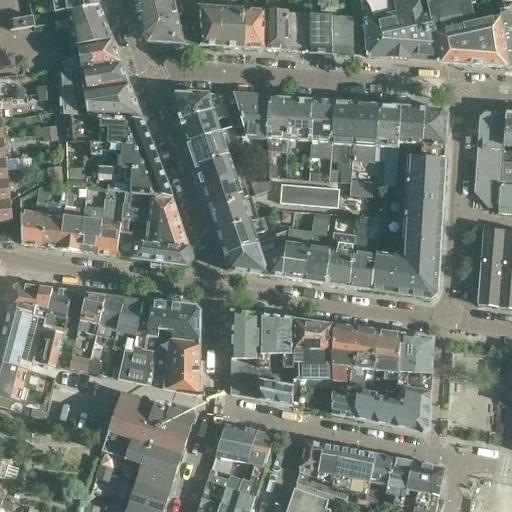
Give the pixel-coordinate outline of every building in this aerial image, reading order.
[(24,0),(26,8),(50,4),(52,14),(67,11),(100,7),(99,0),(24,0)] [(174,0),(158,0),(135,6),(140,27),(179,17),(174,0)] [(193,8),(191,0),(181,0),(184,10),(193,8)] [(196,0),(198,6),(202,42),(203,46),(223,48),(223,8),(223,0),(196,0)] [(223,0),(223,8),(223,48),(245,50),(246,9),(236,9),(236,0),(223,0)] [(311,16),(310,54),(332,56),(332,17),(330,0),(320,0),(321,17),(311,16)] [(359,0),(364,20),(367,58),(440,63),(437,49),(439,46),(436,33),(433,21),(431,21),(427,5),(430,4),(427,0),(398,0),(396,1),(395,0),(359,0)] [(448,0),(430,4),(436,33),(439,46),(437,49),(440,63),(473,65),(473,66),(475,66),(475,68),(483,69),(483,67),(485,67),(485,66),(509,68),(509,58),(502,18),(501,18),(476,24),(470,0),(448,0)] [(498,3),(501,18),(502,18),(509,58),(509,68),(511,68),(511,19),(511,15),(510,14),(508,3),(498,3)] [(332,6),(332,17),(332,56),(354,57),(354,19),(344,18),(343,5),(332,6)] [(100,7),(67,11),(66,12),(67,20),(55,22),(56,30),(69,27),(105,21),(100,7)] [(246,9),(245,50),(255,50),(266,51),(267,11),(246,9)] [(267,11),(266,51),(290,53),(290,15),(290,13),(267,11)] [(290,15),(290,53),(310,54),(311,16),(290,15)] [(10,31),(11,31),(35,27),(33,17),(9,21),(10,31)] [(179,17),(140,27),(143,38),(149,43),(185,45),(185,41),(183,35),(179,17)] [(105,21),(69,27),(56,30),(58,41),(64,40),(66,48),(78,47),(112,41),(106,24),(105,21)] [(112,41),(78,47),(66,48),(59,49),(63,73),(71,72),(84,70),(121,64),(112,41)] [(84,70),(71,72),(75,93),(129,85),(121,64),(84,70)] [(71,72),(63,73),(58,74),(60,87),(58,87),(60,115),(78,117),(75,93),(71,72)] [(142,120),(129,85),(75,93),(78,117),(88,117),(101,118),(142,120)] [(53,86),(38,88),(39,95),(54,93),(53,86)] [(54,100),(54,93),(39,95),(40,102),(54,100)] [(171,95),(180,122),(215,111),(227,107),(225,97),(208,96),(173,93),(171,95)] [(268,99),(255,99),(231,97),(237,125),(243,141),(266,142),(268,99)] [(269,99),(266,140),(288,142),(291,101),(269,99)] [(291,101),(288,142),(309,143),(312,102),(291,101)] [(312,102),(309,143),(332,145),(334,104),(312,102)] [(334,104),(332,145),(332,146),(332,152),(344,153),(343,185),(350,186),(351,186),(352,183),(354,147),(358,105),(334,104)] [(358,105),(354,147),(353,163),(362,163),(363,155),(374,156),(374,149),(378,107),(358,105)] [(215,111),(180,122),(187,144),(234,128),(227,107),(215,111)] [(378,107),(374,149),(374,156),(387,156),(385,187),(395,188),(399,150),(399,145),(401,108),(378,107)] [(401,108),(399,145),(423,146),(425,110),(401,108)] [(448,116),(444,111),(425,110),(423,146),(422,158),(445,160),(446,160),(446,148),(446,147),(448,116)] [(505,115),(486,114),(479,119),(474,193),(483,194),(482,202),(488,209),(498,209),(498,215),(511,215),(511,163),(503,163),(504,147),(503,147),(505,115)] [(503,147),(504,147),(503,163),(511,163),(511,115),(505,115),(503,147)] [(101,118),(101,129),(94,129),(93,138),(100,138),(100,143),(108,144),(152,146),(142,120),(101,118)] [(56,128),(41,129),(42,136),(56,135),(56,128)] [(234,128),(187,144),(195,166),(241,150),(234,128)] [(57,142),(56,135),(42,136),(42,143),(57,142)] [(152,146),(108,144),(100,143),(100,153),(116,154),(116,157),(116,169),(121,169),(162,173),(152,146)] [(67,148),(67,185),(67,186),(87,188),(87,149),(67,148)] [(241,150),(195,166),(202,188),(237,177),(233,166),(245,162),(241,150)] [(445,161),(445,160),(422,158),(407,157),(406,178),(444,181),(445,161)] [(7,160),(0,161),(0,181),(9,181),(7,160)] [(269,179),(270,179),(278,179),(278,166),(269,166),(269,179)] [(62,167),(47,169),(48,176),(63,174),(62,167)] [(121,169),(116,169),(99,168),(99,181),(117,182),(117,178),(126,179),(126,182),(131,183),(131,195),(151,197),(173,199),(162,173),(121,169)] [(337,171),(330,170),(329,182),(337,183),(337,171)] [(321,183),(322,174),(309,173),(309,182),(321,183)] [(63,182),(63,174),(48,176),(49,183),(63,182)] [(237,177),(202,188),(210,211),(244,199),(237,177)] [(442,203),(444,181),(406,178),(404,200),(442,203)] [(9,181),(0,181),(0,202),(11,201),(9,181)] [(269,183),(250,183),(254,197),(271,192),(269,183)] [(372,199),(373,185),(366,184),(352,183),(351,186),(350,186),(350,197),(372,199)] [(290,196),(291,187),(281,186),(281,192),(280,195),(290,196)] [(46,214),(41,247),(60,249),(64,216),(65,204),(67,188),(62,187),(60,204),(48,202),(46,214)] [(300,197),(301,187),(291,187),(290,196),(300,197)] [(309,198),(310,188),(301,187),(300,197),(309,198)] [(36,213),(21,211),(22,244),(41,247),(46,214),(49,188),(39,189),(36,213)] [(319,199),(320,189),(310,188),(309,198),(319,199)] [(329,199),(329,190),(320,189),(319,199),(329,199)] [(339,191),(329,190),(329,199),(338,200),(339,196),(339,191)] [(289,206),(290,196),(280,195),(280,205),(289,206)] [(64,216),(60,249),(60,250),(79,252),(83,219),(84,210),(74,209),(75,197),(66,196),(65,204),(64,216)] [(299,206),(300,197),(290,196),(289,206),(299,206)] [(122,220),(148,222),(180,223),(173,199),(151,197),(149,211),(129,209),(129,204),(123,204),(122,220)] [(244,199),(210,211),(217,233),(252,222),(257,220),(251,197),(244,199)] [(309,207),(309,198),(300,197),(299,206),(309,207)] [(318,208),(319,199),(309,198),(309,207),(318,208)] [(328,209),(329,199),(319,199),(318,208),(328,209)] [(338,210),(338,200),(329,199),(328,209),(338,210)] [(102,222),(98,255),(117,257),(120,232),(121,224),(113,222),(116,202),(105,200),(102,222)] [(441,225),(442,203),(404,200),(403,222),(441,225)] [(11,201),(0,202),(0,223),(14,222),(11,201)] [(83,219),(79,252),(98,255),(102,222),(94,221),(96,204),(86,203),(83,219)] [(287,243),(281,279),(304,282),(310,247),(297,245),(299,232),(305,233),(308,213),(294,213),(290,228),(289,227),(287,243)] [(252,222),(217,233),(225,255),(259,244),(256,235),(268,232),(263,219),(252,223),(252,222)] [(148,222),(146,234),(145,242),(188,247),(180,223),(148,222)] [(440,243),(441,225),(403,222),(402,240),(405,241),(440,243)] [(310,247),(304,282),(327,286),(333,250),(319,248),(320,242),(327,242),(329,228),(313,225),(310,247)] [(367,228),(357,227),(356,236),(365,237),(367,228)] [(511,232),(484,230),(478,306),(511,310),(511,232)] [(4,232),(4,243),(15,243),(14,233),(4,232)] [(120,232),(117,257),(131,259),(133,241),(145,242),(146,234),(120,232)] [(354,253),(349,289),(370,291),(376,256),(366,254),(368,238),(356,237),(354,253)] [(133,241),(131,259),(186,266),(192,259),(188,247),(145,242),(133,241)] [(439,264),(440,243),(405,241),(404,258),(405,258),(404,260),(416,261),(439,264)] [(285,249),(263,256),(270,277),(281,279),(287,243),(285,249)] [(259,244),(225,255),(230,272),(255,275),(270,277),(263,256),(259,244)] [(333,250),(327,286),(349,289),(354,253),(333,250)] [(393,295),(399,257),(376,254),(376,256),(370,291),(393,295)] [(416,262),(416,261),(404,260),(405,258),(404,258),(399,257),(393,295),(411,298),(416,262)] [(437,295),(439,264),(416,261),(416,262),(411,298),(431,300),(437,295)] [(12,288),(7,310),(33,316),(34,317),(45,319),(47,310),(52,289),(18,285),(17,284),(12,287),(12,288)] [(47,310),(44,325),(53,327),(55,317),(66,320),(73,292),(52,289),(47,310)] [(86,294),(80,322),(88,324),(85,334),(96,337),(105,296),(86,294)] [(105,296),(96,337),(115,342),(124,299),(105,296)] [(124,299),(115,342),(111,355),(123,357),(125,351),(132,353),(133,349),(143,301),(124,299)] [(151,302),(143,301),(133,349),(144,351),(147,338),(148,330),(151,302)] [(151,302),(148,330),(147,338),(158,339),(159,331),(173,333),(176,306),(151,302)] [(173,333),(171,341),(199,344),(200,313),(196,308),(195,308),(176,306),(173,333)] [(7,310),(0,336),(0,363),(19,368),(33,316),(7,310)] [(259,316),(233,313),(232,396),(259,401),(259,374),(259,361),(259,357),(259,316)] [(294,321),(259,316),(259,357),(259,369),(271,370),(271,357),(283,357),(283,370),(284,370),(293,370),(294,352),(294,321)] [(294,352),(293,370),(293,381),(332,381),(332,367),(332,353),(333,326),(294,321),(294,352)] [(332,353),(332,367),(354,370),(356,329),(333,326),(332,353)] [(356,329),(354,370),(376,373),(378,333),(356,329)] [(35,362),(41,363),(55,367),(62,335),(56,334),(57,333),(52,332),(48,331),(47,333),(45,342),(42,342),(40,353),(37,352),(35,362)] [(378,333),(376,373),(399,376),(401,336),(378,333)] [(399,376),(398,386),(407,388),(408,375),(421,376),(420,390),(430,392),(431,377),(434,340),(401,336),(399,376)] [(169,341),(167,358),(199,362),(199,344),(171,341),(169,341)] [(123,357),(118,380),(150,387),(157,354),(144,351),(133,349),(132,353),(125,351),(123,357)] [(72,356),(69,370),(88,374),(91,360),(72,356)] [(154,372),(165,374),(199,379),(199,362),(167,358),(157,356),(154,372)] [(91,360),(88,374),(99,376),(102,363),(91,360)] [(19,368),(0,363),(0,408),(10,411),(11,405),(20,403),(24,386),(28,387),(32,372),(19,368)] [(271,375),(271,374),(259,374),(259,401),(292,408),(292,387),(293,387),(293,381),(293,370),(284,370),(284,375),(271,375)] [(150,387),(163,389),(199,397),(199,379),(165,374),(154,372),(150,387)] [(347,387),(332,385),(332,405),(331,416),(354,420),(356,390),(347,387)] [(356,390),(354,420),(422,434),(428,429),(430,392),(420,390),(420,391),(407,388),(398,386),(397,386),(396,400),(386,398),(386,396),(374,393),(356,390)] [(293,387),(292,387),(292,408),(302,409),(301,387),(293,387)] [(122,393),(108,434),(181,458),(195,418),(122,393)] [(226,427),(216,459),(248,465),(258,433),(226,427)] [(258,433),(248,465),(255,467),(251,479),(255,480),(261,482),(265,468),(275,437),(258,433)] [(102,453),(125,461),(141,467),(175,478),(181,458),(108,434),(102,453)] [(307,443),(301,471),(300,475),(317,481),(319,474),(325,447),(307,443)] [(325,447),(319,474),(317,481),(332,486),(332,488),(334,488),(336,478),(342,450),(325,447)] [(342,450),(336,478),(334,488),(344,491),(345,491),(349,492),(350,492),(354,481),(359,454),(342,450)] [(359,454),(354,481),(350,493),(360,495),(358,500),(367,503),(371,484),(376,457),(359,454)] [(376,457),(371,484),(380,486),(376,505),(384,506),(388,488),(394,461),(376,457)] [(394,461),(388,488),(397,490),(393,506),(403,508),(406,492),(412,465),(394,461)] [(0,478),(4,480),(8,466),(0,463),(0,478)] [(98,463),(95,471),(109,475),(112,467),(98,463)] [(412,465),(406,492),(418,494),(413,511),(436,511),(439,498),(445,471),(412,465)] [(141,467),(135,485),(169,496),(175,478),(141,467)] [(109,476),(95,471),(92,478),(106,483),(109,476)] [(229,480),(211,474),(207,484),(226,490),(226,489),(237,493),(242,479),(231,475),(229,480)] [(317,481),(300,475),(296,485),(347,502),(350,493),(349,492),(345,491),(344,491),(334,488),(332,488),(332,486),(317,481)] [(475,481),(469,511),(494,511),(501,482),(481,478),(475,481)] [(242,479),(237,493),(251,497),(255,499),(260,485),(261,482),(255,480),(251,479),(250,482),(243,479),(242,479)] [(511,511),(511,484),(501,482),(494,511),(511,511)] [(202,501),(221,506),(239,511),(250,511),(255,499),(251,497),(237,493),(226,489),(226,490),(207,484),(202,501)] [(135,485),(128,504),(151,511),(163,511),(169,496),(135,485)] [(295,490),(287,511),(331,511),(326,510),(329,502),(295,490)] [(198,511),(239,511),(221,506),(202,501),(198,511)] [(85,502),(82,509),(89,511),(96,511),(99,507),(85,502)]
